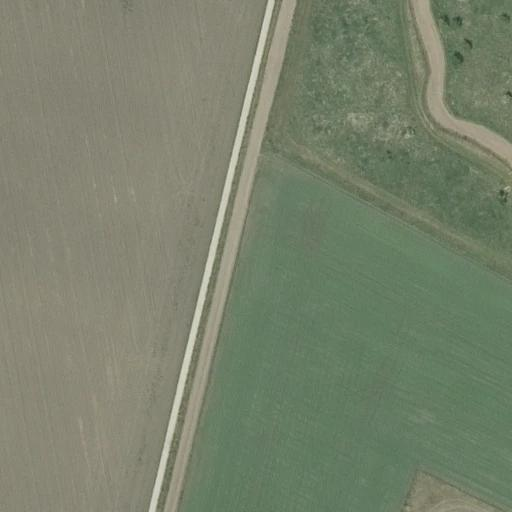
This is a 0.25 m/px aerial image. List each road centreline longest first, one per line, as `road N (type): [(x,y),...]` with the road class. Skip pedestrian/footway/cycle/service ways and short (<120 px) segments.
road 1 (track): [(291,0),(169,511)]
road 2 (track): [(394,0),(413,113),(511,196)]
